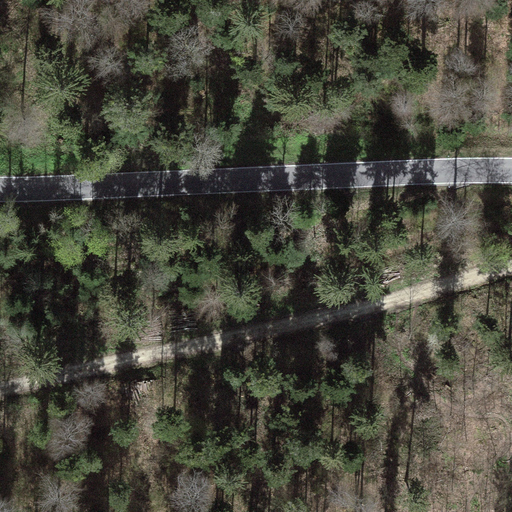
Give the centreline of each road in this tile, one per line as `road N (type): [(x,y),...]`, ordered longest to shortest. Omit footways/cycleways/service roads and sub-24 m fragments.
road 1 (track): [(0,389),(511,266)]
road 2 (tertiary): [(511,171),(0,188)]
